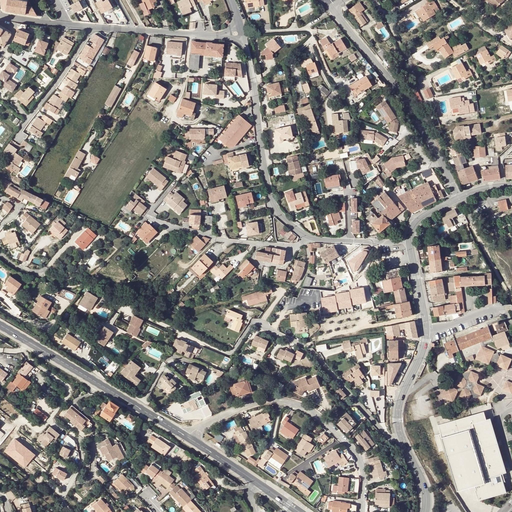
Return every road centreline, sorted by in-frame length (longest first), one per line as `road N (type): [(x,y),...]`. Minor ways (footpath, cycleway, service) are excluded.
road 1 (residential): [(361,511),(363,466),(310,411),(283,400),(250,405),(202,423),(191,441)]
road 2 (residential): [(458,197),(423,127),(330,5)]
road 3 (residential): [(239,39),(270,199),(307,237)]
road 4 (residential): [(408,449),(309,349),(258,324)]
road 5 (residential): [(258,324),(251,321),(230,355),(120,307),(108,325)]
road 6 (residential): [(307,237),(290,246),(220,238),(149,216)]
road 7 (secondary): [(0,325),(139,410)]
road 8 (residential): [(18,137),(92,27)]
road 9 (secondary): [(425,335),(398,405),(408,449)]
